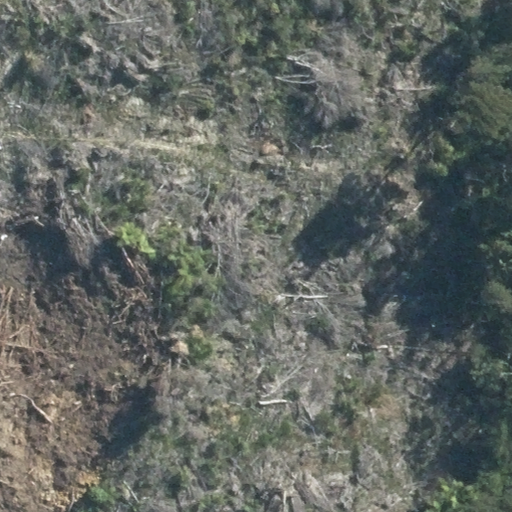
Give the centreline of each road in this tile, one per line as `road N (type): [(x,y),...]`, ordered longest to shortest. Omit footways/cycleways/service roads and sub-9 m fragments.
road 1 (trunk): [(206,0),(147,165),(0,486)]
road 2 (trunk): [(0,284),(85,99),(119,0)]
